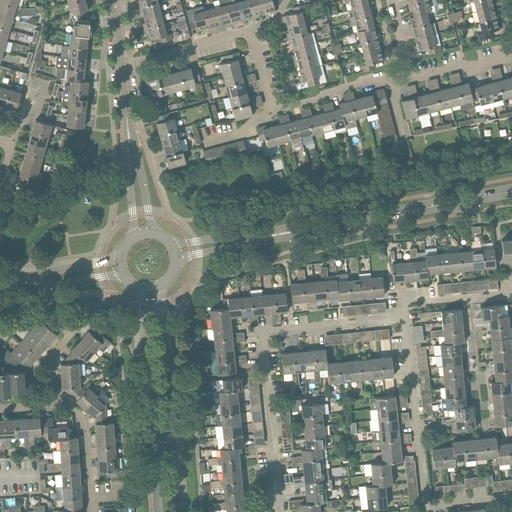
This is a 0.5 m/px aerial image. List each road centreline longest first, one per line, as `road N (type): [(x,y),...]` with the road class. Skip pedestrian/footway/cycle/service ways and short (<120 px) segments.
road 1 (secondary): [(174,252),(511,191)]
road 2 (residential): [(399,314),(275,329),(264,341),(278,511)]
road 3 (tertiary): [(177,511),(161,286)]
road 4 (tertiary): [(139,288),(155,511)]
road 5 (residential): [(423,505),(399,314)]
road 6 (residential): [(270,108),(379,79),(409,81)]
road 7 (residential): [(88,511),(83,420),(61,400),(49,400)]
road 8 (tertiary): [(124,106),(134,237)]
road 9 (tertiary): [(151,234),(124,106)]
road 10 (residential): [(122,66),(244,36)]
road 11 (secondary): [(0,291),(122,274)]
road 12 (secondary): [(119,260),(0,280)]
road 13 (residential): [(511,287),(473,300),(415,300),(399,314)]
